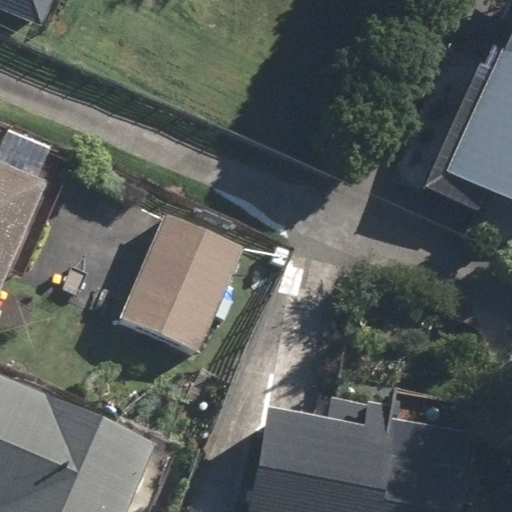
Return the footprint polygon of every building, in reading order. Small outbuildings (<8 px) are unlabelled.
[(0,0),(0,7),(52,30),(64,0),(0,0)] [(511,55),(456,174),(511,200),(511,55)] [(5,162),(0,160),(0,329),(58,183),(50,180),(62,149),(18,131),(5,162)] [(255,250),(176,214),(127,320),(207,356),(255,250)] [(0,510),(2,511),(1,511),(178,511),(202,460),(3,370),(0,377),(0,510)] [(273,409),(253,511),(468,511),(483,437),(398,421),(401,407),(375,402),(374,407),(337,400),(334,420),(273,409)]
